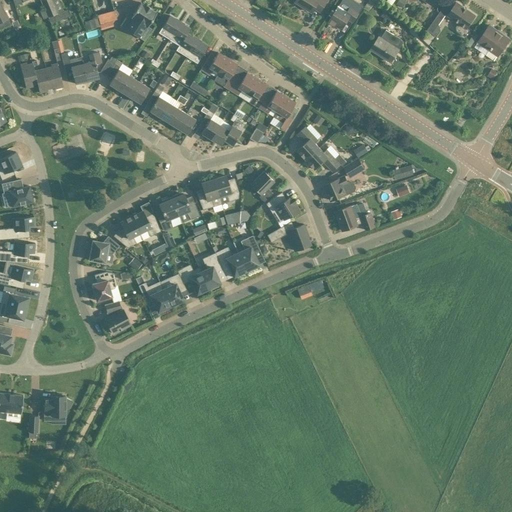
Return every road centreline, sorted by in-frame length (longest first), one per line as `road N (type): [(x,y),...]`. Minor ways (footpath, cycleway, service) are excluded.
road 1 (tertiary): [(473,161),(220,0)]
road 2 (residential): [(105,353),(77,296),(74,241),(111,206),(182,170)]
road 3 (residential): [(105,353),(331,257)]
road 4 (residential): [(25,131),(50,222),(24,370)]
road 5 (residential): [(179,0),(300,92),(301,109),(273,155)]
road 6 (residential): [(331,257),(435,220),(473,161)]
road 7 (residential): [(182,170),(169,147),(93,100),(30,107)]
road 8 (residential): [(331,257),(307,191),(273,155)]
